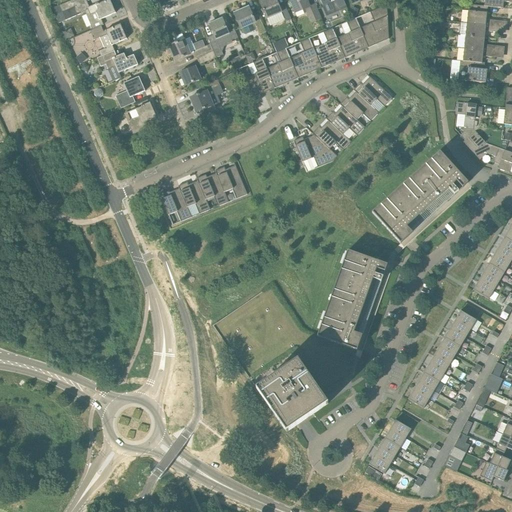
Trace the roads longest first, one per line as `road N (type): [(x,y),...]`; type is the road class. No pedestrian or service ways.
road 1 (residential): [(112,197),(254,137),(319,85),(369,63),(399,65)]
road 2 (residential): [(336,439),(378,392),(419,274),(510,188)]
road 3 (residential): [(148,401),(163,356),(160,315),(112,197)]
road 4 (residential): [(112,197),(27,0)]
road 5 (tertiary): [(282,511),(155,441)]
road 6 (tertiary): [(119,401),(63,372),(0,354)]
road 7 (tertiary): [(0,366),(55,381),(108,415)]
